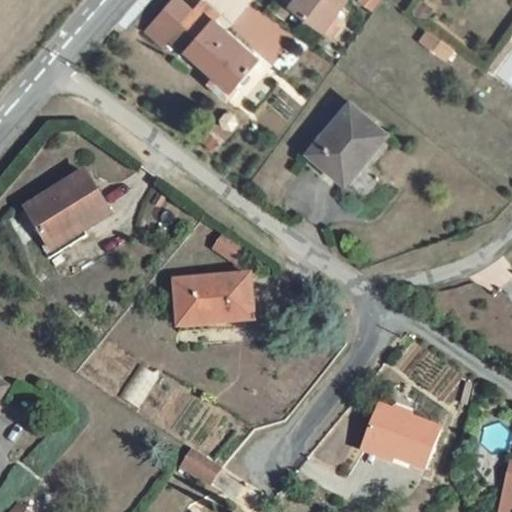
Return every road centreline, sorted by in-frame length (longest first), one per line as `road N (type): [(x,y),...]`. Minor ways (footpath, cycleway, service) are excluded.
road 1 (residential): [(360,291),(52,68)]
road 2 (residential): [(255,487),(372,335),(360,291)]
road 3 (residential): [(511,237),(448,273),(360,291)]
